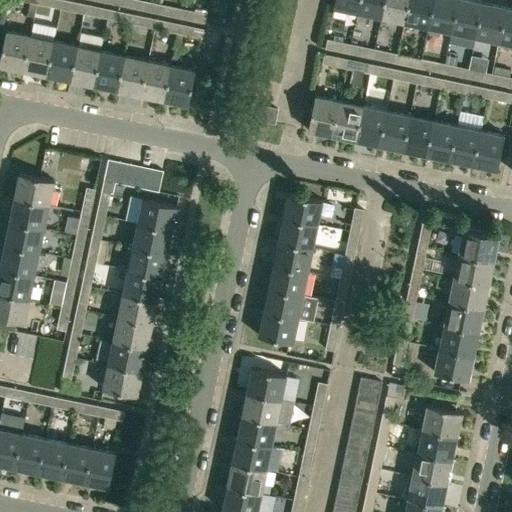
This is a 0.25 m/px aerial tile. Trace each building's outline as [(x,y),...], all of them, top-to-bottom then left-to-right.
[(61,8),(62,0),(38,0),(38,3),(61,8)] [(84,13),(86,4),(67,0),(62,0),(61,8),(84,13)] [(134,8),(135,0),(111,0),(110,3),(134,8)] [(157,13),(159,4),(141,0),(135,0),(134,8),(157,13)] [(358,12),(360,0),(335,0),(334,7),(358,12)] [(382,17),(385,0),(360,0),(358,12),(382,17)] [(405,22),(409,0),(385,0),(382,17),(405,22)] [(429,27),(434,0),(409,0),(405,22),(429,27)] [(452,32),(458,0),(434,0),(429,27),(452,32)] [(475,36),(483,2),(474,0),(458,0),(452,32),(475,36)] [(30,2),(27,16),(35,17),(38,3),(30,2)] [(499,41),(506,7),(483,2),(475,36),(499,41)] [(108,18),(110,9),(86,4),(84,13),(108,18)] [(181,18),(183,9),(159,4),(157,13),(181,18)] [(511,7),(506,7),(499,41),(511,44),(511,7)] [(131,23),(133,14),(110,9),(108,18),(131,23)] [(183,9),(181,18),(205,23),(205,22),(207,14),(183,9)] [(155,28),(157,19),(133,14),(131,23),(155,28)] [(178,33),(180,24),(157,19),(155,28),(178,33)] [(180,24),(178,33),(202,38),(204,29),(180,24)] [(0,64),(24,70),(31,35),(7,30),(0,60),(0,64)] [(47,75),(54,40),(31,35),(24,70),(47,75)] [(350,53),(352,44),(328,38),(326,48),(350,53)] [(71,80),(78,45),(54,40),(47,75),(71,80)] [(373,58),(375,48),(352,44),(350,53),(373,58)] [(94,84),(101,50),(78,45),(71,80),(94,84)] [(396,63),(398,53),(375,48),(373,58),(396,63)] [(117,89),(125,55),(101,50),(94,84),(117,89)] [(420,68),(422,58),(398,53),(396,63),(420,68)] [(346,68),(348,59),(325,54),(323,63),(346,68)] [(141,94),(148,59),(125,55),(117,89),(141,94)] [(443,73),(445,63),(422,58),(420,68),(443,73)] [(164,99),(172,64),(148,59),(141,94),(164,99)] [(369,73),(371,64),(348,59),(346,68),(369,73)] [(467,78),(469,68),(445,63),(443,73),(467,78)] [(172,64),(164,99),(188,104),(196,69),(172,64)] [(393,78),(395,69),(371,64),(369,73),(393,78)] [(511,77),(508,77),(510,69),(494,65),(492,73),(490,83),(511,87),(511,77)] [(490,83),(492,73),(469,68),(467,78),(490,83)] [(416,83),(418,74),(395,69),(393,78),(416,83)] [(440,88),(442,79),(418,74),(416,83),(440,88)] [(463,92),(465,84),(442,79),(440,88),(463,92)] [(487,97),(489,89),(465,84),(463,92),(487,97)] [(511,93),(489,89),(487,97),(511,102),(511,95),(511,93)] [(332,135),(339,100),(315,95),(308,130),(332,135)] [(356,140),(363,105),(339,100),(332,135),(356,140)] [(251,117),(274,122),(277,108),(254,103),(251,117)] [(379,144),(386,110),(363,105),(356,140),(379,144)] [(403,149),(410,114),(386,110),(379,144),(403,149)] [(426,154),(433,119),(410,114),(403,149),(426,154)] [(450,159),(457,124),(433,119),(426,154),(450,159)] [(473,164),(480,129),(457,124),(450,159),(473,164)] [(480,129),(473,164),(497,169),(505,134),(480,129)] [(115,182),(120,161),(108,158),(103,179),(115,182)] [(126,184),(130,163),(120,161),(115,182),(126,184)] [(136,186),(141,165),(130,163),(126,184),(136,186)] [(147,188),(152,167),(141,165),(136,186),(147,188)] [(152,167),(147,188),(159,191),(163,170),(152,167)] [(15,196),(49,204),(54,180),(20,172),(15,196)] [(82,210),(91,212),(96,189),(87,187),(82,210)] [(97,214),(106,216),(111,192),(102,190),(97,214)] [(283,217),(318,224),(323,200),(288,192),(283,217)] [(45,227),(49,204),(15,196),(10,220),(45,227)] [(137,222),(172,230),(177,205),(142,198),(137,222)] [(350,231),(359,233),(364,209),(355,207),(350,231)] [(86,236),(91,212),(82,210),(77,234),(86,236)] [(101,239),(106,216),(97,214),(92,237),(101,239)] [(313,247),(318,224),(283,217),(278,240),(313,247)] [(40,250),(45,227),(10,220),(5,243),(40,250)] [(167,253),(172,230),(137,222),(132,246),(167,253)] [(418,245),(427,246),(432,223),(423,222),(418,245)] [(459,253),(494,260),(499,236),(464,229),(459,253)] [(354,256),(359,233),(350,231),(345,254),(354,256)] [(81,259),(86,236),(77,234),(72,257),(81,259)] [(96,263),(101,239),(92,237),(87,261),(96,263)] [(308,271),(313,247),(278,240),(273,264),(308,271)] [(35,274),(40,250),(5,243),(0,267),(35,274)] [(422,270),(427,246),(418,245),(413,268),(422,270)] [(162,277),(167,253),(132,246),(127,269),(162,277)] [(489,284),(494,260),(459,253),(454,277),(489,284)] [(349,279),(354,256),(345,254),(340,278),(349,279)] [(76,282),(81,259),(72,257),(67,281),(76,282)] [(91,286),(96,263),(87,261),(82,284),(91,286)] [(303,294),(308,271),(273,264),(268,287),(303,294)] [(0,290),(30,297),(35,274),(0,267),(0,266),(0,290)] [(417,293),(422,270),(413,268),(408,292),(417,293)] [(157,300),(162,277),(127,269),(123,293),(157,300)] [(484,307),(489,284),(454,277),(449,300),(484,307)] [(344,303),(349,279),(340,278),(335,301),(344,303)] [(71,306),(76,282),(67,281),(62,304),(71,306)] [(86,310),(91,286),(82,284),(77,308),(86,310)] [(298,318),(303,294),(268,287),(263,311),(298,318)] [(0,316),(25,322),(30,297),(0,290),(0,316)] [(412,317),(417,293),(408,292),(404,315),(412,317)] [(152,324),(157,300),(123,293),(118,316),(152,324)] [(479,331),(484,307),(449,300),(444,324),(479,331)] [(339,326),(344,303),(335,301),(330,324),(339,326)] [(66,330),(71,306),(62,304),(57,328),(66,330)] [(81,333),(86,310),(77,308),(72,331),(81,333)] [(293,342),(298,318),(263,311),(258,335),(293,342)] [(407,340),(412,317),(404,315),(399,339),(407,340)] [(148,347),(152,324),(118,316),(113,340),(148,347)] [(334,350),(339,326),(330,324),(325,349),(334,350)] [(474,354),(479,331),(444,324),(439,347),(474,354)] [(76,357),(81,333),(72,331),(67,355),(76,357)] [(402,365),(407,340),(399,339),(394,363),(402,365)] [(143,371),(148,347),(113,340),(108,363),(143,371)] [(469,379),(474,354),(439,347),(434,371),(469,379)] [(71,380),(76,357),(67,355),(62,378),(71,380)] [(138,395),(143,371),(108,363),(103,387),(138,395)] [(247,391),(281,398),(287,374),(252,367),(247,391)] [(359,387),(379,391),(381,381),(361,376),(359,387)] [(313,405),(322,407),(327,383),(318,381),(313,405)] [(28,400),(30,391),(6,386),(5,395),(28,400)] [(377,402),(379,391),(359,387),(356,398),(377,402)] [(51,405),(53,396),(30,391),(28,400),(51,405)] [(277,422),(281,398),(247,391),(242,414),(277,422)] [(75,410),(77,401),(53,396),(51,405),(75,410)] [(381,419),(390,421),(395,397),(386,396),(381,419)] [(375,413),(377,402),(356,398),(354,408),(375,413)] [(98,415),(100,406),(77,401),(75,410),(98,415)] [(422,427),(457,435),(462,411),(427,403),(422,427)] [(317,430),(322,407),(313,405),(308,428),(317,430)] [(100,406),(98,415),(123,420),(124,411),(100,406)] [(373,423),(375,413),(354,408),(352,419),(373,423)] [(272,445),(277,422),(242,414),(237,438),(272,445)] [(370,434),(373,423),(352,419),(350,429),(370,434)] [(385,444),(390,421),(381,419),(376,442),(385,444)] [(0,463),(14,467),(21,432),(0,427),(0,463)] [(452,458),(457,435),(422,427),(417,451),(452,458)] [(312,454),(317,430),(308,428),(303,452),(312,454)] [(368,444),(370,434),(350,429),(348,440),(368,444)] [(38,472),(45,437),(21,432),(14,467),(38,472)] [(61,476),(68,442),(45,437),(38,472),(61,476)] [(267,469),(272,445),(237,438),(232,461),(267,469)] [(366,455),(368,444),(348,440),(345,451),(366,455)] [(84,481),(92,447),(68,442),(61,476),(84,481)] [(380,468),(385,444),(376,442),(372,466),(380,468)] [(92,447),(84,481),(109,486),(116,452),(92,447)] [(364,466),(366,455),(345,451),(343,461),(364,466)] [(447,482),(452,458),(417,451),(412,474),(447,482)] [(307,477),(312,454),(303,452),(298,475),(307,477)] [(262,492),(267,469),(232,461),(227,485),(262,492)] [(361,476),(364,466),(343,461),(341,472),(361,476)] [(375,491),(380,468),(372,466),(367,489),(375,491)] [(359,487),(361,476),(341,472),(339,483),(359,487)] [(442,505),(447,482),(412,474),(407,498),(442,505)] [(302,501),(307,477),(298,475),(293,499),(302,501)] [(357,498),(359,487),(339,483),(336,493),(357,498)] [(235,511),(257,511),(262,492),(227,485),(222,509),(235,511)] [(371,511),(375,491),(367,489),(362,511),(371,511)] [(355,508),(357,498),(336,493),(334,504),(355,508)] [(440,511),(442,505),(407,498),(404,511),(440,511)] [(299,511),(302,501),(293,499),(290,511),(299,511)]
